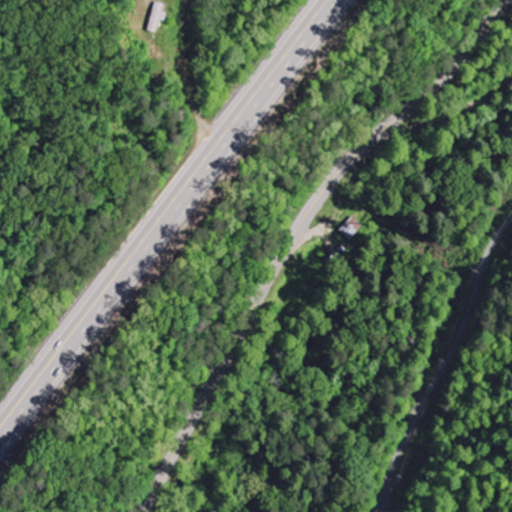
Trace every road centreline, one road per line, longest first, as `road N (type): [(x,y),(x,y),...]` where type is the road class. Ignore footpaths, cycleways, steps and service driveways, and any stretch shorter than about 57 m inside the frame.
road 1 (tertiary): [(505,0),(456,66),(341,177),(155,511)]
road 2 (trunk): [(329,0),(0,426)]
road 3 (residential): [(354,511),(420,348),(489,219),(511,203)]
road 4 (residential): [(234,363),(232,126)]
